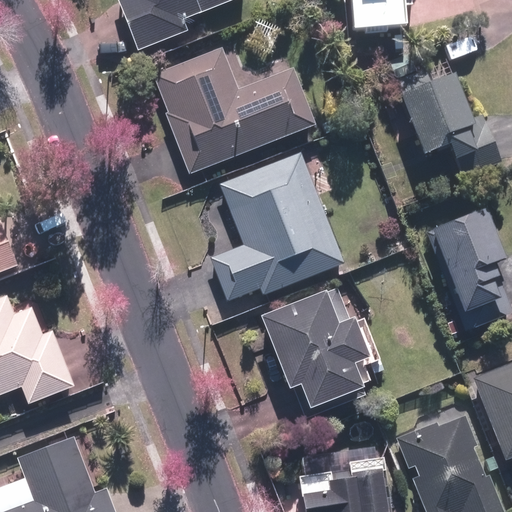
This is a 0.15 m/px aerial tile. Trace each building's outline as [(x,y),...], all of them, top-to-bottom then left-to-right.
[(123,0),(142,49),(195,29),(190,16),(234,0),(123,0)] [(359,0),(362,25),(419,20),(416,0),(359,0)] [(447,42),(452,59),(484,49),(479,32),(447,42)] [(154,74),(193,173),(322,122),(300,65),(244,87),(227,45),(154,74)] [(464,69),(410,90),(434,150),(461,139),(475,174),(507,161),(487,112),(482,114),(464,69)] [(269,293),(351,260),(306,150),(224,183),(248,242),(214,256),(232,298),(265,285),(269,293)] [(511,249),(494,205),(430,231),(470,330),(511,313),(511,297),(497,259),(511,253),(511,249)] [(0,271),(24,262),(6,216),(0,218),(0,271)] [(341,282),(267,312),(310,417),(392,384),(362,312),(354,315),(341,282)] [(0,395),(27,385),(33,401),(80,383),(59,328),(49,332),(38,305),(19,312),(11,290),(0,294),(0,395)] [(511,360),(475,376),(508,459),(511,457),(511,360)] [(466,408),(399,437),(431,510),(427,511),(510,511),(511,511),(466,408)] [(2,511),(125,511),(114,484),(101,489),(80,434),(23,456),(39,498),(2,511)] [(397,511),(391,464),(311,475),(315,511),(397,511)]
